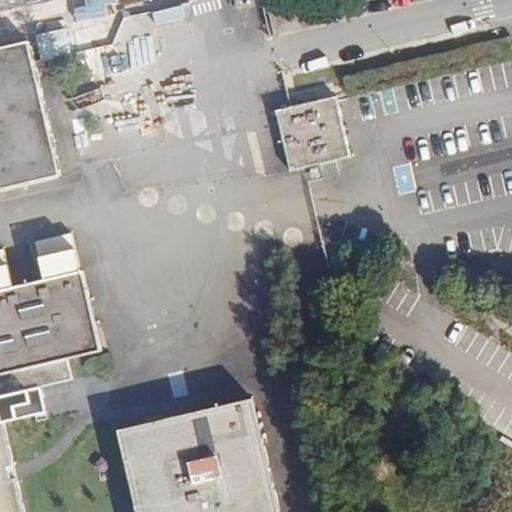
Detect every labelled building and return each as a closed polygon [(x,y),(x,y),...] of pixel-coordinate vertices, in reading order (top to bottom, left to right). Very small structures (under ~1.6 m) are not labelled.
[(0,190),(61,177),(30,42),(0,48),(0,190)] [(276,111),(290,172),(319,166),(336,162),(350,158),(343,129),(336,98),(276,111)] [(339,176),(336,162),(319,166),(321,173),(322,180),(339,176)] [(37,240),(47,280),(84,271),(75,231),(37,240)] [(0,248),(0,290),(15,287),(5,247),(0,248)] [(0,375),(102,352),(84,271),(47,280),(15,287),(0,290),(0,375)] [(0,400),(0,404),(5,427),(48,417),(41,391),(0,400)] [(137,511),(279,511),(253,400),(187,416),(119,432),(137,511)] [(0,511),(25,511),(17,478),(12,479),(11,474),(10,467),(15,466),(5,427),(0,404),(0,511)]
